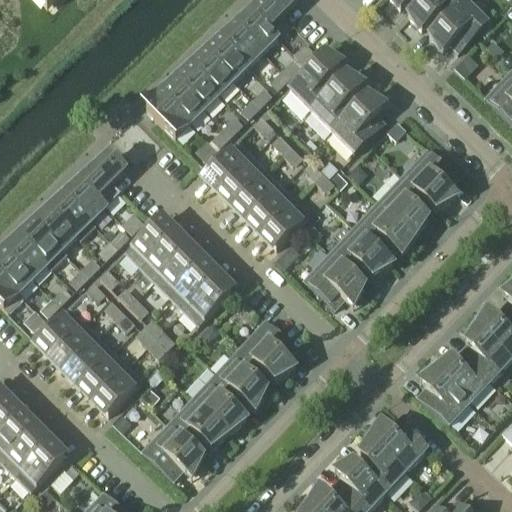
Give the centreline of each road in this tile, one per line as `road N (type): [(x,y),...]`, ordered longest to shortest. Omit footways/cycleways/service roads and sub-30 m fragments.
road 1 (residential): [(346,356),(150,163)]
road 2 (residential): [(508,183),(323,0)]
road 3 (residential): [(508,183),(346,356)]
road 4 (residential): [(160,511),(0,355)]
road 5 (residential): [(346,356),(198,511)]
road 6 (residential): [(383,389),(511,250)]
road 7 (residential): [(504,511),(383,389)]
road 8 (residential): [(269,511),(383,389)]
